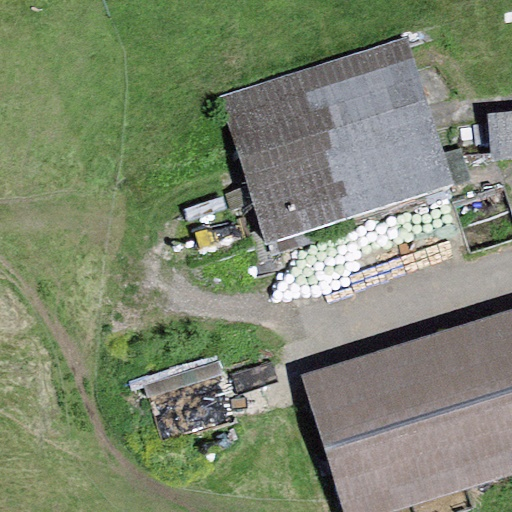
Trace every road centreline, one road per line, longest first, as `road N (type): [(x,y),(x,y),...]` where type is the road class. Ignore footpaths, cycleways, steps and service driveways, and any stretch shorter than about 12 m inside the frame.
road 1 (track): [(304,330),(276,396),(279,437),(224,493),(119,505),(0,488)]
road 2 (track): [(304,330),(187,288),(98,205),(0,211)]
road 3 (track): [(511,265),(304,330)]
